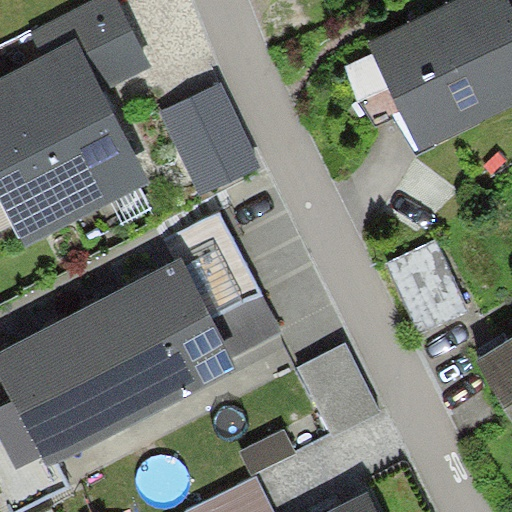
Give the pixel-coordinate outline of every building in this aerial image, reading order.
[(511,7),(508,0),(437,0),(373,33),(402,90),(417,121),(511,73),(511,7)] [(0,202),(120,139),(56,19),(0,48),(0,202)] [(369,107),(402,90),(373,33),(340,49),(369,107)] [(226,76),(172,103),(214,189),(269,162),(226,76)] [(147,210),(188,287),(247,257),(206,180),(147,210)] [(0,341),(45,424),(213,332),(188,287),(147,210),(0,289),(0,341)] [(427,224),(381,246),(412,309),(437,297),(422,266),(443,256),(427,224)] [(500,320),(470,338),(511,404),(511,325),(506,329),(500,320)] [(336,431),(386,408),(354,339),(304,361),(336,431)] [(257,511),(233,455),(170,482),(183,511),(257,511)] [(264,500),(269,511),(370,511),(345,460),(264,500)]
